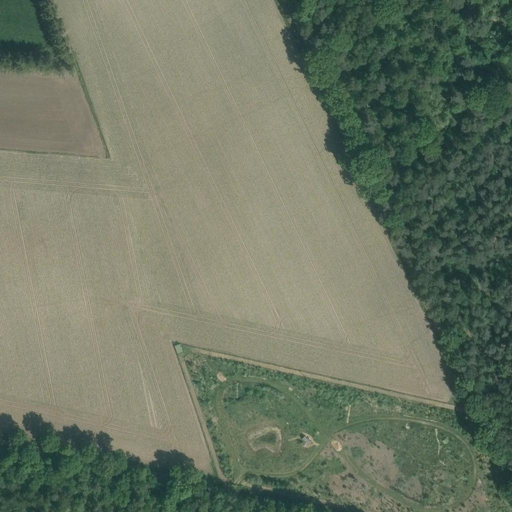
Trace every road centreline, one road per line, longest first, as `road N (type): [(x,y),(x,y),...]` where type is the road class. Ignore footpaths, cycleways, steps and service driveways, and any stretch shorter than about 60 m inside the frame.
road 1 (track): [(511,511),(283,0)]
road 2 (track): [(0,446),(293,511)]
